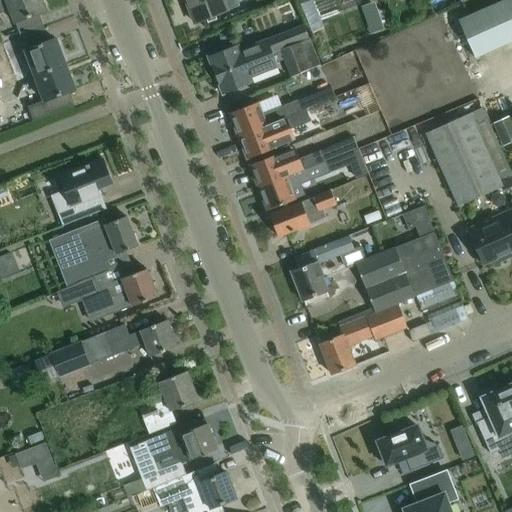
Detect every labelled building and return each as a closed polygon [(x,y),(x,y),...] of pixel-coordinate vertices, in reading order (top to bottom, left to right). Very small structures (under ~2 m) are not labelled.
[(0,0),(0,12),(8,9),(19,36),(43,27),(38,14),(44,12),(44,11),(39,0),(0,0)] [(184,0),(194,24),(226,11),(226,10),(239,6),(236,0),(184,0)] [(511,40),(511,0),(507,0),(457,23),(473,58),(511,40)] [(459,18),(454,6),(439,13),(444,24),(459,18)] [(214,75),(307,39),(302,25),(240,50),(238,45),(207,57),(214,75)] [(34,76),(64,64),(55,39),(49,42),(43,27),(19,36),(34,76)] [(307,39),(214,75),(222,95),(254,83),(251,77),(278,66),(276,63),(285,60),(291,76),(320,64),(310,39),(308,39),(307,39)] [(64,64),(34,76),(43,101),(27,107),(32,122),(74,106),(68,92),(74,90),(64,64)] [(0,88),(11,84),(7,73),(0,75),(0,88)] [(11,84),(0,88),(0,90),(4,101),(16,97),(11,84)] [(238,136),(304,111),(303,110),(335,98),(330,87),(262,114),(258,102),(229,114),(238,136)] [(511,182),(511,176),(481,108),(425,134),(458,207),(511,182)] [(304,111),(238,136),(247,159),(276,148),(271,134),(307,120),(304,111)] [(352,138),(320,151),(324,163),(339,157),(356,150),(352,138)] [(268,158),(249,165),(258,189),(315,166),(324,163),(320,151),(292,161),(288,152),(278,156),(277,154),(268,158)] [(339,157),(324,163),(328,172),(343,166),(339,157)] [(112,183),(103,159),(58,176),(64,191),(51,196),(62,226),(106,209),(106,208),(104,208),(99,195),(100,194),(100,193),(97,194),(95,190),(112,183)] [(324,163),(315,166),(258,189),(267,211),(296,199),(292,187),(328,173),(328,172),(324,163)] [(287,207),(269,215),(277,237),(296,230),(327,218),(324,209),(335,204),(330,191),(287,207)] [(374,313),(397,304),(453,282),(423,207),(409,213),(419,239),(355,265),(374,313)] [(508,211),(510,216),(483,228),(481,223),(467,230),(483,265),(508,253),(510,257),(511,255),(511,217),(509,211),(508,211)] [(103,219),(48,240),(61,274),(102,258),(115,253),(116,255),(118,254),(137,246),(137,245),(138,241),(136,235),(132,233),(125,217),(107,224),(105,225),(103,219)] [(303,301),(307,299),(308,303),(313,305),(323,301),(325,297),(323,293),(328,291),(322,275),(324,274),(319,262),(353,249),(349,237),(309,253),(313,263),(291,272),(291,271),(290,271),(302,302),(303,301)] [(56,293),(107,273),(102,259),(73,271),(78,283),(56,292),(56,293)] [(107,273),(56,293),(60,303),(95,289),(106,317),(157,297),(146,269),(111,283),(107,273)] [(45,302),(44,314),(66,316),(67,304),(45,302)] [(397,304),(374,313),(338,327),(342,335),(319,344),(330,375),(354,365),(347,348),(360,343),(359,342),(373,336),(375,341),(406,329),(397,304)] [(59,379),(84,369),(145,345),(149,357),(176,346),(166,320),(128,335),(124,325),(49,354),(59,379)] [(412,342),(430,335),(426,324),(408,331),(412,342)] [(186,372),(167,379),(158,382),(165,400),(139,410),(148,434),(175,423),(171,411),(197,401),(186,372)] [(20,378),(6,381),(8,394),(23,390),(20,378)] [(511,384),(503,388),(511,408),(511,379),(510,381),(511,384)] [(489,417),(476,423),(490,455),(498,451),(502,458),(511,453),(511,408),(503,388),(495,392),(493,388),(482,393),(483,397),(481,398),(489,417)] [(145,441),(129,448),(145,489),(151,487),(152,488),(183,476),(183,474),(179,465),(190,460),(198,457),(216,450),(206,424),(179,434),(177,428),(158,435),(145,440),(145,441)] [(438,446),(421,439),(416,426),(408,429),(407,426),(396,430),(397,434),(377,442),(380,451),(376,452),(381,464),(385,462),(386,465),(405,458),(410,471),(443,458),(438,446)] [(46,444),(15,454),(20,468),(21,469),(50,458),(46,444)] [(470,446),(458,450),(462,460),(474,456),(470,446)] [(183,476),(152,488),(159,506),(182,497),(188,511),(223,511),(220,505),(235,499),(225,472),(219,475),(214,464),(195,471),(183,476)] [(456,499),(445,471),(410,485),(417,504),(403,509),(404,511),(450,511),(447,503),(456,499)]
